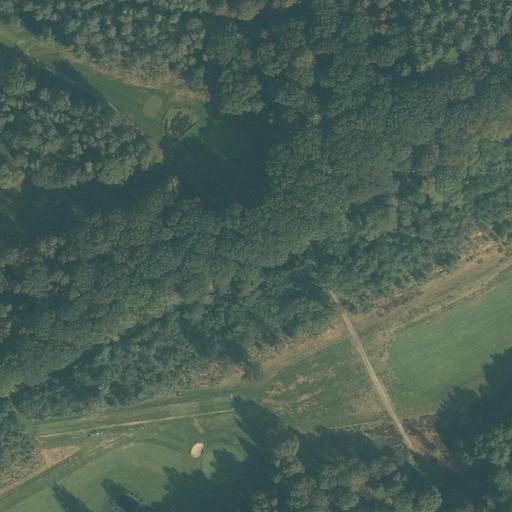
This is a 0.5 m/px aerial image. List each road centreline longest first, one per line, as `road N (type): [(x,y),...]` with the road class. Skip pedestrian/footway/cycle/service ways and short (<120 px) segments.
road 1 (track): [(0,52),(80,85),(194,176),(263,186),(305,244)]
road 2 (track): [(305,244),(0,398)]
road 3 (track): [(0,60),(310,14)]
road 4 (track): [(305,244),(444,511)]
